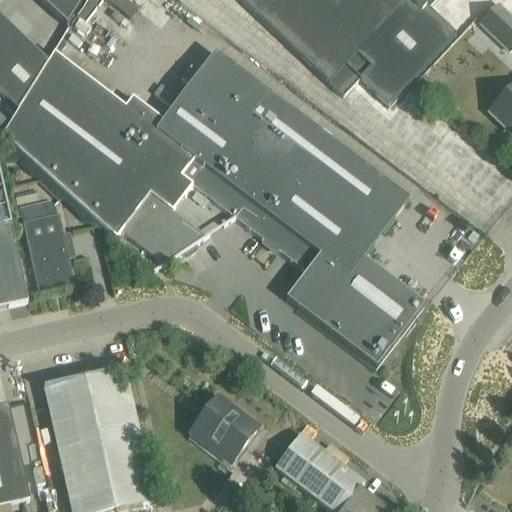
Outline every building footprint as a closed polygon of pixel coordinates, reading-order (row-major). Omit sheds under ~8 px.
[(35,0),(66,29),(83,0),(35,0)] [(236,0),(343,100),(359,83),(387,109),(455,39),(427,12),(437,0),(236,0)] [(511,21),(499,10),(481,28),(510,56),(511,54),(511,21)] [(0,100),(17,117),(47,68),(0,22),(0,100)] [(460,37),(441,57),(449,65),(468,45),(460,37)] [(363,263),(409,204),(393,191),(215,57),(201,75),(191,68),(181,83),(190,89),(180,101),(160,88),(153,98),(173,111),(163,124),(132,101),(125,111),(54,56),(47,68),(17,117),(16,117),(12,113),(0,131),(0,143),(101,236),(100,229),(116,243),(121,237),(163,269),(161,270),(161,271),(210,239),(209,238),(205,240),(172,215),(192,189),(306,276),(286,304),(376,372),(424,309),(363,263)] [(511,90),(489,116),(511,137),(511,90)] [(0,182),(0,311),(27,305),(0,182)] [(23,226),(39,295),(73,288),(58,218),(23,226)] [(44,392),(49,411),(71,511),(128,511),(134,511),(154,506),(123,374),(44,392)] [(188,438),(230,471),(261,432),(217,399),(188,438)] [(0,510),(29,504),(12,429),(8,409),(0,410),(0,510)] [(364,487),(300,438),(275,472),(327,511),(344,511),(359,493),(364,487)] [(234,488),(225,499),(238,509),(248,497),(234,488)] [(384,511),(359,493),(344,511),(384,511)] [(279,505),(280,500),(274,494),(266,495),(262,501),(264,507),(267,510),(274,511),(279,505)]
